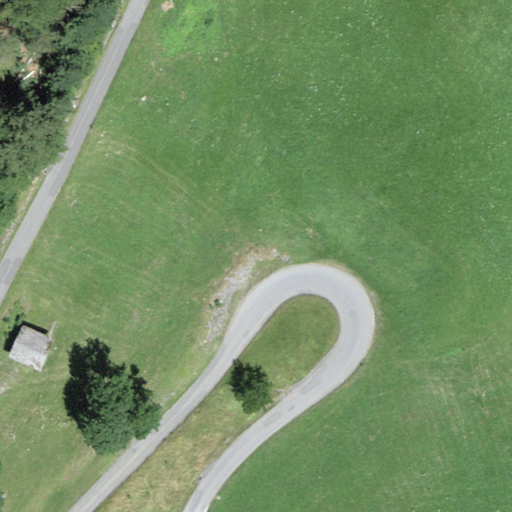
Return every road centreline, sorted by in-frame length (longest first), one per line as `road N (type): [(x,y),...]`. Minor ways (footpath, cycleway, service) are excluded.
road 1 (unclassified): [(194,511),(240,448),(348,355),(354,331),(346,298),(326,280),(304,275),(269,293),(203,386),(82,511)]
road 2 (unclassified): [(0,285),(136,0)]
